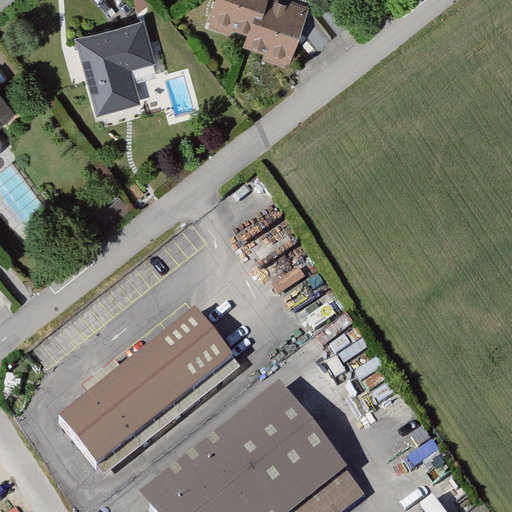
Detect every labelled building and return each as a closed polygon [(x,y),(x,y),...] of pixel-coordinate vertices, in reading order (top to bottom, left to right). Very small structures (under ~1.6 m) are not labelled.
[(213,0),(203,27),(244,43),(260,0),(213,0)] [(305,11),(276,0),(260,0),(244,43),(240,52),(283,69),(305,11)] [(138,27),(74,45),(96,122),(137,111),(127,76),(150,69),(138,27)] [(0,121),(13,111),(0,95),(0,156),(7,150),(0,141),(0,121)] [(206,329),(66,438),(105,487),(245,378),(206,329)] [(374,511),(378,509),(289,399),(149,511),(374,511)]
